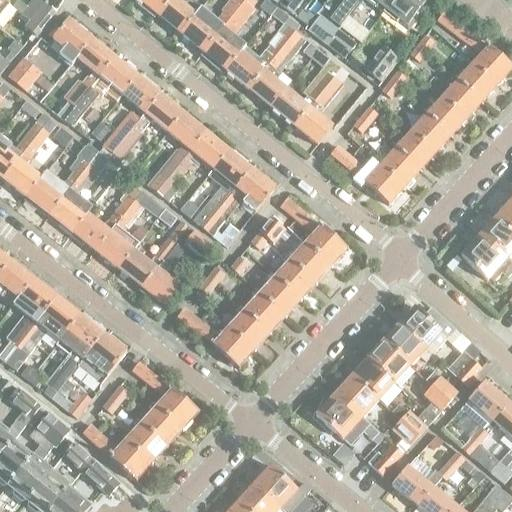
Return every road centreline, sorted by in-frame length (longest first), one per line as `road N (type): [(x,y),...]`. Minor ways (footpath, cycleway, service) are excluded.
road 1 (residential): [(93,0),(403,255)]
road 2 (residential): [(254,423),(0,225)]
road 3 (residential): [(254,423),(397,261)]
road 4 (residential): [(403,255),(511,136)]
road 5 (residential): [(511,364),(397,261)]
road 6 (residential): [(360,511),(254,423)]
road 7 (residential): [(173,511),(254,423)]
